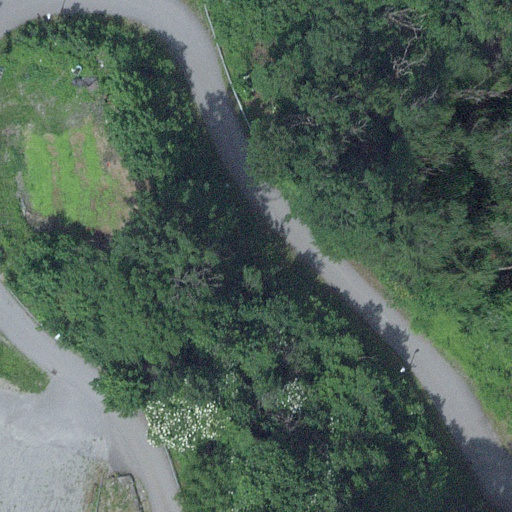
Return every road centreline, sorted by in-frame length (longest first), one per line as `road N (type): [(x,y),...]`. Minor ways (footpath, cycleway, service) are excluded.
road 1 (unclassified): [(511,489),(491,470),(432,377),(267,197),(221,122),(186,41),(147,7),(119,0)]
road 2 (unclassified): [(0,305),(127,418),(167,511)]
